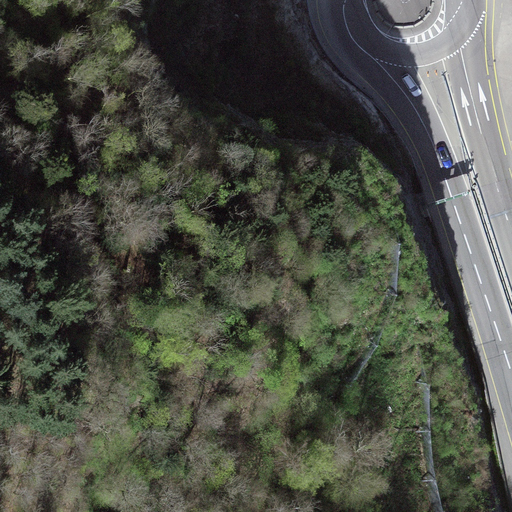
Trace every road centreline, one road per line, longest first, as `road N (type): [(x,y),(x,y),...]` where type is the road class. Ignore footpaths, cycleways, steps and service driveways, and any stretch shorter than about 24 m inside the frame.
road 1 (primary): [(375,54),(430,139),(511,373)]
road 2 (primary): [(511,235),(459,29)]
